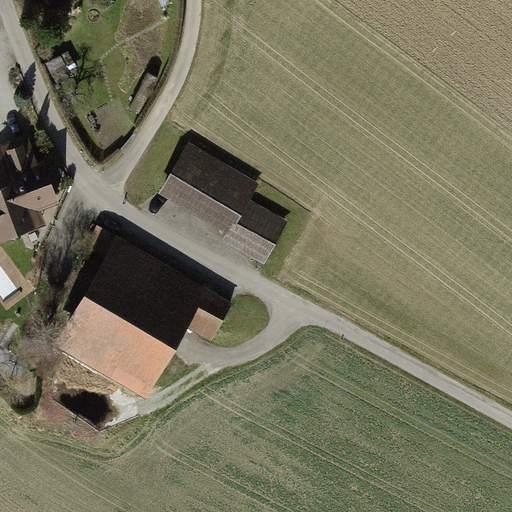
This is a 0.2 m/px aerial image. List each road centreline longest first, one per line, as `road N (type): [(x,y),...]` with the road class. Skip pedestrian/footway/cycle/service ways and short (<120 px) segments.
road 1 (unclassified): [(0,7),(98,185),(511,419)]
road 2 (track): [(98,185),(143,135),(188,47),(193,0)]
